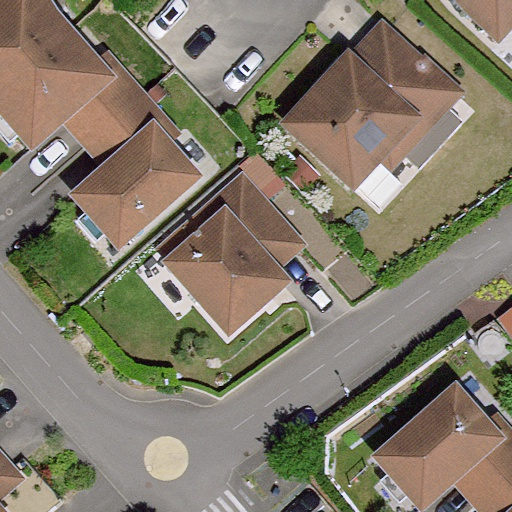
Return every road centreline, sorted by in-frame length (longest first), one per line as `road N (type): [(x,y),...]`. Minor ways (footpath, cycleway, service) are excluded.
road 1 (residential): [(511,244),(166,474)]
road 2 (residential): [(0,308),(166,474)]
